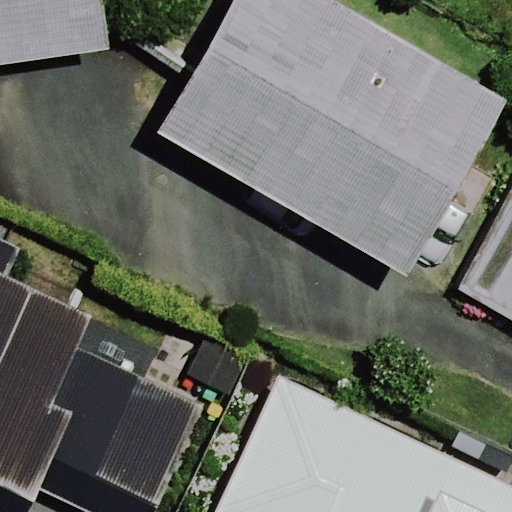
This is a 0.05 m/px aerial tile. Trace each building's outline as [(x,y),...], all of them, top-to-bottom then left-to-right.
[(0,0),(0,62),(90,52),(83,0),(0,0)] [(486,99),(314,0),(216,0),(143,129),(388,270),(486,99)] [(511,172),(441,286),(511,331),(511,172)] [(0,511),(4,511),(10,500),(37,511),(137,511),(185,401),(66,351),(77,324),(0,290),(0,511)] [(511,511),(511,494),(267,379),(205,511),(511,511)]
